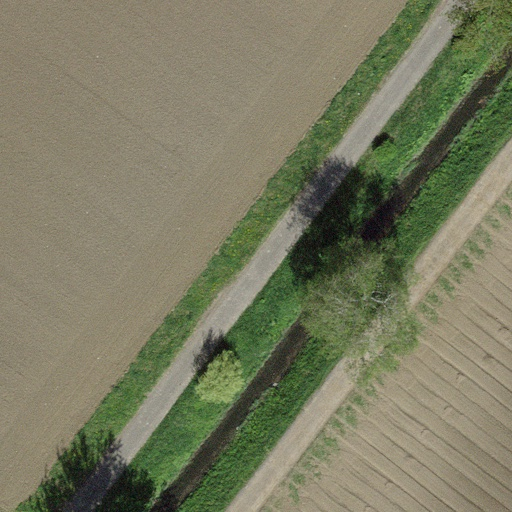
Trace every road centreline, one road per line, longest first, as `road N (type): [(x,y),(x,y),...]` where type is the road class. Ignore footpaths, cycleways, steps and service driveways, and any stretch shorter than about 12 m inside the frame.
road 1 (track): [(79,511),(471,0)]
road 2 (track): [(511,160),(243,511)]
